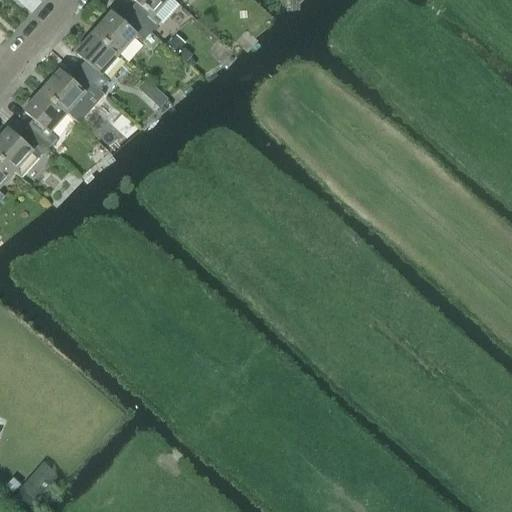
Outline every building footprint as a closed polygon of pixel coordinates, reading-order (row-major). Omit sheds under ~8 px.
[(130,0),(135,4),(127,13),(150,34),(159,24),(153,18),(169,0),(130,0)] [(92,35),(118,58),(135,38),(142,44),(150,34),(127,13),(119,22),(110,15),(92,35)] [(83,63),(75,71),(99,92),(108,82),(101,76),(118,58),(92,35),(74,55),(83,63)] [(40,93),(66,116),(83,97),(89,103),(99,92),(75,71),(67,80),(59,73),(40,93)] [(32,121),(23,130),(46,151),(55,141),(49,135),(66,116),(40,93),(22,113),(32,121)] [(0,139),(0,161),(14,174),(20,180),(37,161),(46,151),(23,130),(15,139),(7,132),(0,139)] [(0,195),(0,189),(14,174),(0,161),(0,202),(4,199),(0,195)]
